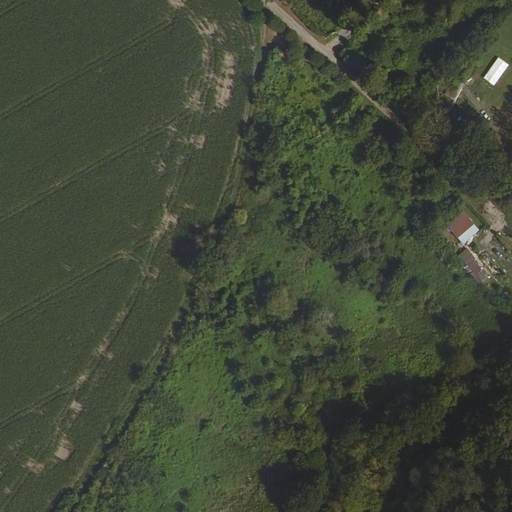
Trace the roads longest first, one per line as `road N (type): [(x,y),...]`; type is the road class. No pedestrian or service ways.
road 1 (track): [(67,511),(144,396),(236,195),(271,8)]
road 2 (unclassified): [(511,230),(263,0)]
road 3 (track): [(511,415),(447,495),(445,511)]
